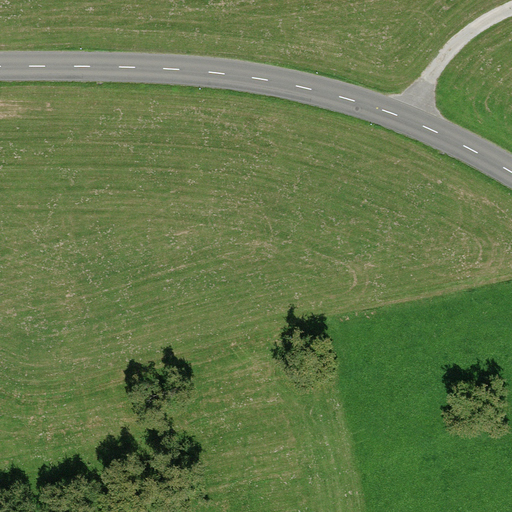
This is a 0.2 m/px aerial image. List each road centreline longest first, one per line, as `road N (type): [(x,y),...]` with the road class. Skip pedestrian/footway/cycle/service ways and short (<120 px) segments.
road 1 (tertiary): [(511,172),(409,119),(259,78),(0,68)]
road 2 (track): [(409,119),(449,52),(511,9)]
